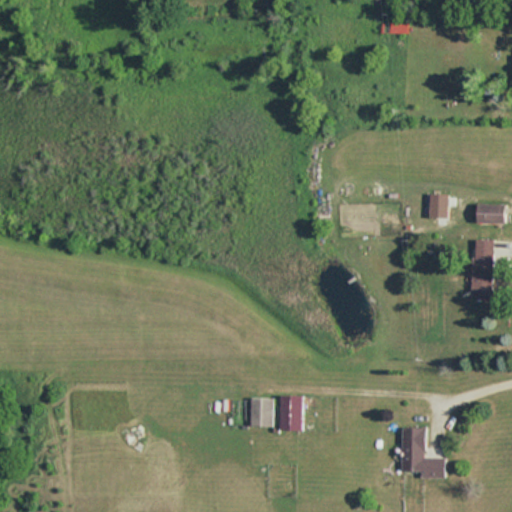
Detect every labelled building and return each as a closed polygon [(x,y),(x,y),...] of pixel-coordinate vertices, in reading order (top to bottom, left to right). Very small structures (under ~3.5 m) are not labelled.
[(478,221),(506,221),(506,203),(478,203),(478,221)] [(473,298),(494,298),(494,238),(473,238),(473,298)] [(303,429),(303,395),(280,395),(280,429),(303,429)] [(273,397),(251,397),(251,426),(273,426),(273,397)] [(421,477),(446,477),(446,457),(426,457),(426,426),(402,426),(402,470),(421,470),(421,477)]
